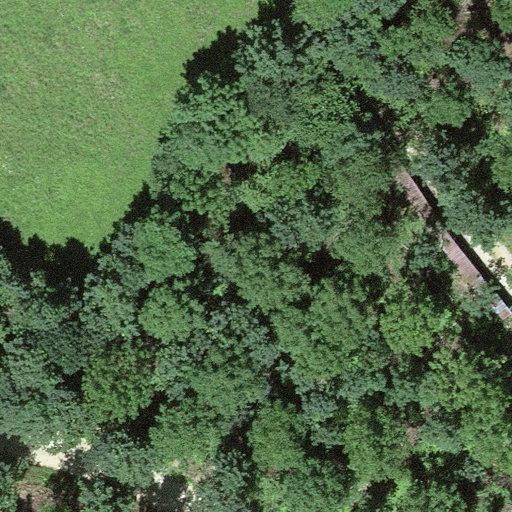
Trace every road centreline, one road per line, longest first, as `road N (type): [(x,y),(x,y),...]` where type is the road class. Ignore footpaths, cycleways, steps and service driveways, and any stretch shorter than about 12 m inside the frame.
road 1 (track): [(511,284),(303,0)]
road 2 (track): [(0,439),(84,460),(216,511)]
